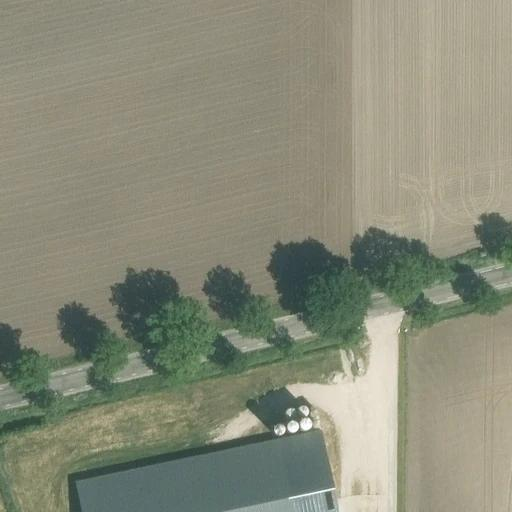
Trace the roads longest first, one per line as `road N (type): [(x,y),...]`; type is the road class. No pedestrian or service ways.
road 1 (tertiary): [(0,403),(393,302)]
road 2 (unclassified): [(391,511),(393,302)]
road 3 (tertiary): [(393,302),(511,276)]
